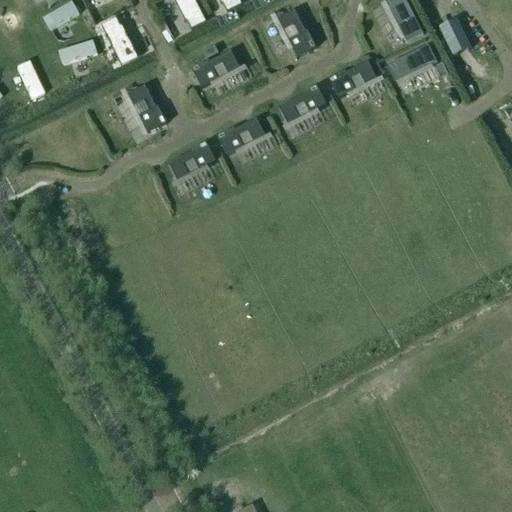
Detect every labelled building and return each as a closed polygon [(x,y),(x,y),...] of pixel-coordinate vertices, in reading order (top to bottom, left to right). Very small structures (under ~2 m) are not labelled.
[(123,0),(104,0),(89,6),(95,19),(126,6),(123,0)] [(191,34),(205,27),(191,0),(170,0),(185,27),(187,26),(191,34)] [(226,16),(241,9),(236,0),(216,0),(222,9),(223,9),(226,16)] [(424,39),(403,0),(398,0),(386,6),(407,48),(424,39)] [(77,19),(70,6),(39,22),(45,35),(77,19)] [(153,54),(132,11),(114,20),(120,32),(121,32),(136,62),(153,54)] [(305,37),(294,16),(278,24),(297,62),(315,52),(307,36),(305,37)] [(453,61),(472,52),(458,23),(440,32),(453,61)] [(97,58),(93,45),(59,55),(61,69),(97,58)] [(395,88),(437,67),(429,50),(387,70),(395,88)] [(201,92),(239,73),(230,57),(208,68),(208,67),(192,75),(201,92)] [(338,103),(377,84),(368,67),(346,78),(346,77),(329,85),(338,103)] [(28,68),(19,73),(32,103),(45,98),(28,68)] [(448,79),(443,68),(435,72),(441,83),(448,79)] [(144,91),(126,100),(147,139),(166,129),(157,112),(155,113),(144,91)] [(288,129),(325,110),(316,92),(301,100),(302,102),(280,113),(288,129)] [(226,161),(265,142),(257,125),(234,136),(233,134),(217,142),(226,161)] [(176,186),(214,167),(205,148),(189,157),(190,159),(168,169),(176,186)]
